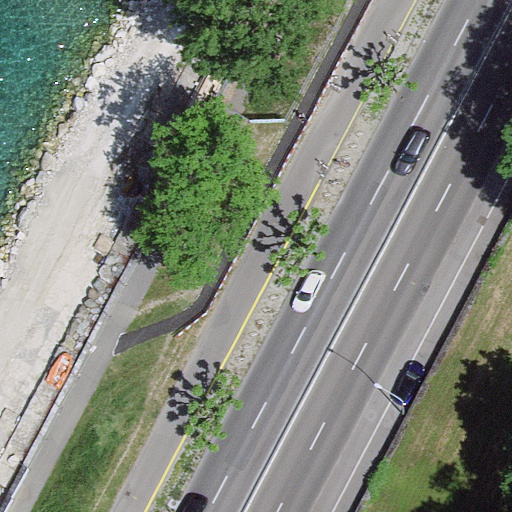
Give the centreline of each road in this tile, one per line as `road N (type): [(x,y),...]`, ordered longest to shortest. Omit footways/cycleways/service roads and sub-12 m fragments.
road 1 (primary): [(479,0),(207,511)]
road 2 (primary): [(285,511),(511,84)]
